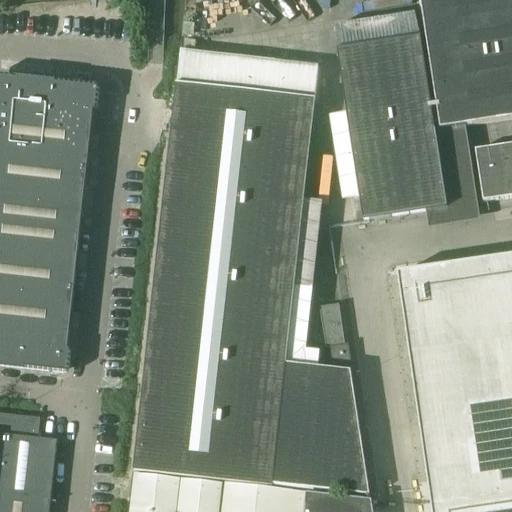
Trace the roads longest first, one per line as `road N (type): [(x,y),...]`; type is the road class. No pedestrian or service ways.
road 1 (unclassified): [(86,395),(111,169),(140,98)]
road 2 (unclassified): [(0,49),(109,63),(140,98)]
